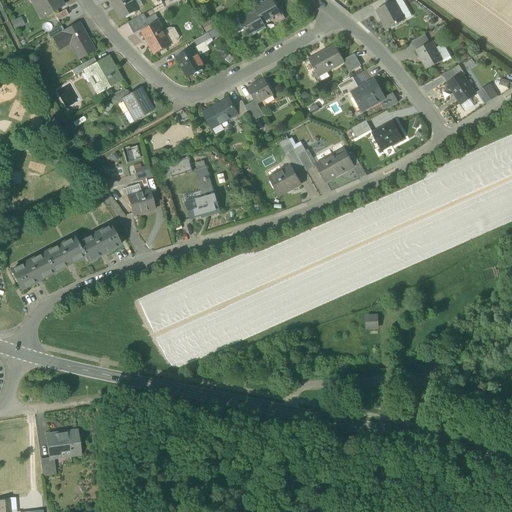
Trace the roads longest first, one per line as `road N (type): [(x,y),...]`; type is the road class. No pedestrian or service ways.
road 1 (tertiary): [(21,354),(511,460)]
road 2 (residential): [(446,140),(321,209),(146,262),(59,301),(33,316),(21,354)]
road 3 (residential): [(340,16),(245,78),(190,102),(174,96),(90,0)]
road 4 (residential): [(446,140),(413,90),(340,16)]
road 5 (track): [(110,511),(96,401),(77,402)]
